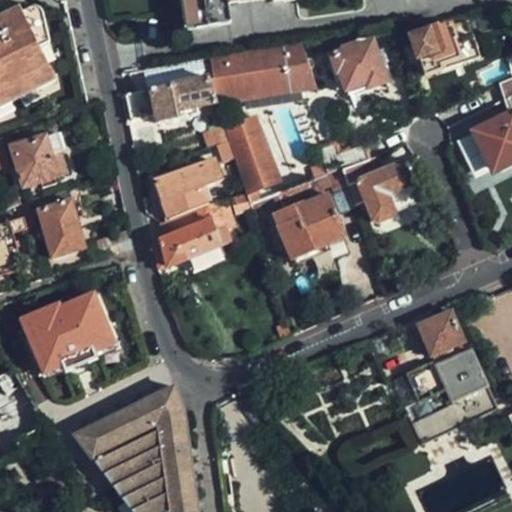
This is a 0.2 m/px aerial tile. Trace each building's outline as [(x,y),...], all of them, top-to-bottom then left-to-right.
[(228,0),(181,0),(185,27),(231,21),(230,6),(228,0)] [(34,5),(22,11),(40,48),(51,42),(42,10),(34,5)] [(0,107),(11,102),(20,98),(38,89),(56,80),(40,48),(22,11),(20,7),(0,17),(0,16),(0,107)] [(457,41),(471,36),(465,21),(451,27),(457,41)] [(480,59),(471,36),(457,41),(451,27),(434,34),(432,31),(412,39),(415,46),(422,62),(427,76),(442,70),(440,65),(459,58),(462,66),(480,59)] [(300,41),(285,46),(293,92),(300,91),(316,89),(300,41)] [(368,84),(370,90),(387,84),(380,67),(376,54),(372,45),(349,53),(339,57),(336,58),(342,71),(343,71),(350,90),(368,84)] [(285,46),(211,59),(216,79),(214,80),(224,104),(255,99),(293,92),(285,46)] [(422,62),(415,46),(406,49),(413,66),(422,62)] [(337,52),(339,57),(349,53),(348,49),(337,52)] [(384,51),(376,54),(380,67),(389,64),(384,51)] [(342,71),(336,58),(325,63),(331,76),(342,71)] [(459,58),(440,65),(442,70),(444,74),(462,66),(459,58)] [(209,81),(128,97),(135,121),(160,114),(162,124),(203,115),(200,106),(215,101),(209,81)] [(508,102),(511,99),(511,81),(501,86),(508,102)] [(368,84),(350,90),(353,96),(370,90),(368,84)] [(38,89),(20,98),(25,107),(42,97),(38,89)] [(300,91),(293,92),(255,99),(257,107),(301,99),(300,91)] [(11,102),(0,107),(0,118),(0,119),(16,110),(11,102)] [(511,116),(476,133),(485,153),(504,145),(510,148),(511,153),(511,116)] [(232,141),(238,161),(249,193),(280,182),(258,120),(228,130),(232,141)] [(216,129),(221,144),(232,141),(228,130),(227,126),(216,129)] [(467,161),(485,153),(476,133),(459,141),(467,161)] [(27,188),(36,185),(50,181),(59,179),(58,176),(70,172),(59,136),(15,149),(27,188)] [(13,172),(3,141),(0,142),(0,176),(0,177),(13,172)] [(221,144),(218,145),(226,165),(238,161),(232,141),(221,144)] [(337,145),(322,150),(331,174),(345,169),(340,155),(337,145)] [(345,169),(371,160),(366,146),(340,155),(345,169)] [(381,157),(371,160),(377,176),(387,172),(381,157)] [(345,169),(352,188),(360,185),(367,204),(374,220),(382,224),(392,221),(396,211),(390,195),(412,186),(404,166),(387,172),(377,176),(371,160),(345,169)] [(157,182),(170,220),(212,206),(206,188),(225,182),(218,161),(157,182)] [(335,194),(352,188),(345,169),(331,174),(328,175),(332,187),(335,194)] [(286,206),(332,187),(328,175),(281,193),(286,206)] [(50,181),(36,185),(39,193),(52,188),(50,181)] [(360,185),(352,188),(358,207),(367,204),(360,185)] [(419,202),(412,186),(390,195),(396,211),(419,202)] [(73,202),(70,191),(37,201),(41,212),(73,202)] [(253,205),(249,193),(237,198),(241,209),(253,205)] [(253,205),(257,219),(286,207),(286,206),(281,193),(253,205)] [(276,218),(294,261),(345,240),(337,222),(339,220),(330,198),(303,209),(303,207),(276,218)] [(87,247),(73,202),(41,212),(55,257),(87,247)] [(166,239),(154,244),(162,269),(188,261),(222,247),(236,242),(231,228),(229,229),(222,209),(220,203),(212,206),(170,220),(161,223),(166,239)] [(239,226),(232,206),(222,209),(229,229),(231,228),(239,226)] [(32,232),(28,221),(0,228),(0,279),(19,274),(16,263),(24,261),(17,236),(32,232)] [(132,250),(127,235),(100,244),(105,259),(132,250)] [(41,264),(52,260),(45,236),(34,240),(41,264)] [(222,247),(188,261),(194,275),(228,260),(222,247)] [(46,279),(58,275),(52,260),(41,264),(46,279)] [(102,358),(121,348),(93,289),(59,306),(57,300),(26,316),(37,339),(32,342),(52,382),(71,373),(73,379),(104,363),(102,358)] [(455,314),(423,328),(435,357),(467,344),(455,314)] [(276,326),(281,341),(292,337),(287,322),(276,326)] [(402,339),(392,344),(397,355),(407,350),(402,339)] [(468,427),(502,412),(476,351),(440,366),(468,427)] [(438,363),(419,371),(447,436),(468,427),(440,366),(438,363)] [(47,427),(15,371),(0,378),(0,387),(16,415),(0,423),(0,464),(23,451),(19,443),(47,427)] [(447,436),(419,371),(410,375),(422,403),(409,409),(426,446),(447,436)] [(366,372),(337,384),(355,427),(385,414),(366,372)] [(422,403),(410,375),(396,381),(409,409),(422,403)] [(0,387),(0,423),(15,415),(0,387)] [(201,511),(188,416),(177,388),(87,436),(111,480),(134,511),(201,511)] [(249,511),(245,480),(226,482),(229,511),(249,511)]
